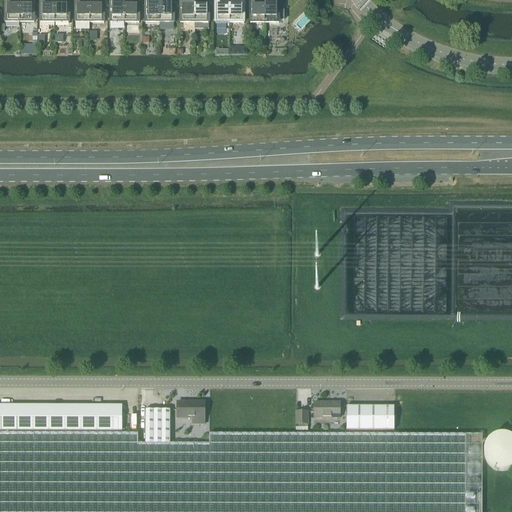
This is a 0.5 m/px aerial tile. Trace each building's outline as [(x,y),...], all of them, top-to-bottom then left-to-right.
[(20,23),(19,0),(8,0),(8,1),(5,1),(5,23),(20,23)] [(34,23),(34,1),(31,1),(30,0),(19,0),(20,23),(34,23)] [(54,23),(54,0),(43,0),(43,1),(40,1),(40,23),(54,23)] [(69,23),(69,1),(66,1),(65,0),(54,0),(54,23),(69,23)] [(89,23),(89,0),(78,0),(78,1),(75,1),(75,23),(89,23)] [(104,23),(104,1),(101,1),(100,0),(89,0),(89,23),(104,23)] [(124,23),(124,0),(113,0),(113,1),(110,1),(110,23),(124,23)] [(139,23),(139,1),(136,2),(135,0),(124,0),(124,23),(139,23)] [(159,23),(159,0),(148,0),(148,1),(145,1),(145,23),(159,23)] [(174,24),(174,2),(171,2),(170,0),(159,0),(159,23),(174,24)] [(194,24),(194,0),(183,0),(183,2),(180,2),(180,24),(194,24)] [(209,24),(209,2),(206,2),(205,0),(194,0),(194,24),(209,24)] [(229,24),(229,0),(218,0),(218,2),(215,2),(215,24),(229,24)] [(244,24),(244,2),(241,2),(240,0),(229,0),(229,24),(244,24)] [(264,24),(264,0),(252,0),(253,2),(250,2),(250,24),(264,24)] [(284,11),(279,11),(279,2),(276,2),(275,0),(264,0),(264,24),(279,24),(279,21),(284,21),(284,11)] [(204,403),(193,403),(177,403),(177,419),(192,419),(192,425),(203,425),(203,419),(204,419),(204,403)] [(313,418),(339,418),(339,403),(314,403),(313,418)] [(122,406),(0,405),(0,430),(122,431),(122,406)] [(393,407),(346,407),(346,431),(393,431),(393,407)] [(171,412),(145,411),(145,444),(171,444),(171,412)] [(308,425),(308,412),(295,412),(295,425),(307,425),(308,425)] [(0,511),(480,511),(481,435),(208,434),(208,444),(204,444),(171,444),(145,444),(138,444),(138,434),(94,434),(0,433),(0,511)]
